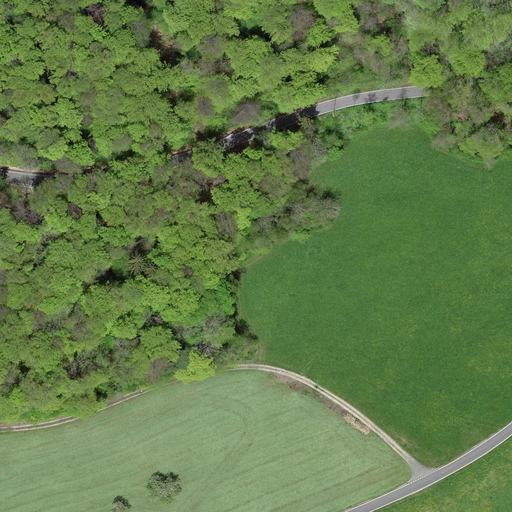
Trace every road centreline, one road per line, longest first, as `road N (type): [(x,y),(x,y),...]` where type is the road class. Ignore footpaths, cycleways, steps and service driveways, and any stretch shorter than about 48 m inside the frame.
road 1 (tertiary): [(511,73),(330,105),(204,153),(115,175),(0,176)]
road 2 (track): [(425,482),(383,435),(320,389),(240,365),(184,372),(66,419),(0,430)]
road 3 (tertiary): [(357,511),(452,468),(511,428)]
